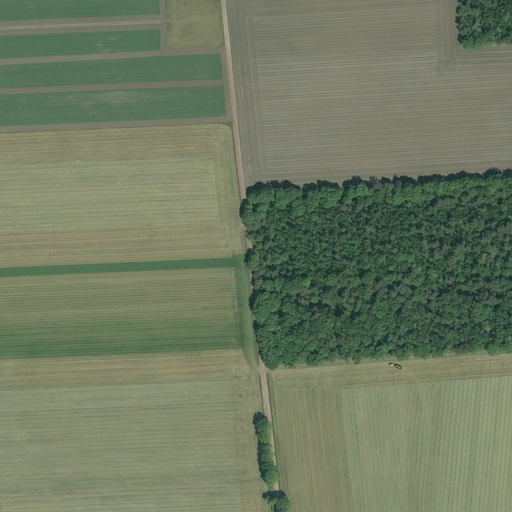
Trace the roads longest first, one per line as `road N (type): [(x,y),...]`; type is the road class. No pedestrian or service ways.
road 1 (track): [(243,190),(223,0)]
road 2 (track): [(262,367),(243,190)]
road 3 (track): [(278,511),(262,367)]
